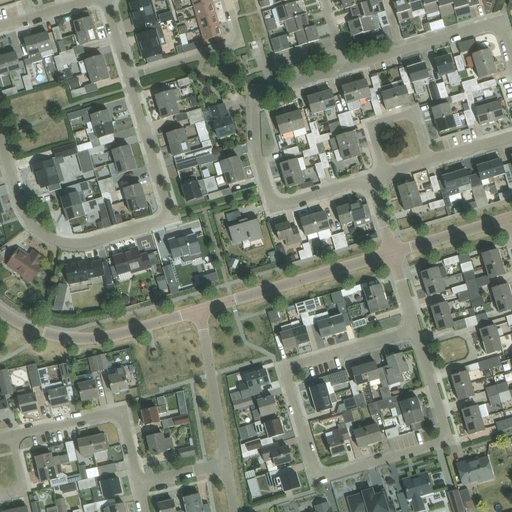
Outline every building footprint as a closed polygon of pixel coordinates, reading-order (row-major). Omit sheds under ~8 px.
[(133,20),(135,28),(157,21),(159,20),(158,17),(156,17),(150,0),(143,0),(130,4),(134,19),(133,20)] [(181,0),(173,0),(175,6),(176,10),(181,9),(180,5),(182,4),(181,0)] [(363,3),(362,0),(342,0),(345,9),(369,2),(369,1),(363,3)] [(415,24),(411,12),(407,0),(398,0),(399,2),(393,4),(399,22),(401,28),(415,24)] [(411,12),(424,9),(424,8),(421,0),(407,0),(411,12)] [(424,9),(426,14),(439,10),(440,10),(436,0),(421,0),(424,8),(424,9)] [(436,0),(440,10),(439,10),(441,16),(455,12),(451,0),(436,0)] [(456,18),(471,14),(469,8),(479,4),(477,0),(451,0),(455,12),(456,18)] [(212,1),(194,6),(197,18),(215,12),(212,1)] [(295,2),(276,8),(281,22),(305,14),(299,16),(295,2)] [(349,22),(373,15),(369,2),(345,9),(351,7),(354,20),(349,22)] [(372,30),(379,28),(377,24),(380,23),(382,28),(389,25),(385,11),(380,13),(377,14),(373,15),(349,22),(353,36),(372,31),(372,30)] [(159,20),(157,21),(158,26),(161,25),(165,23),(174,21),(172,12),(158,16),(158,17),(159,20)] [(187,28),(188,31),(189,33),(200,29),(201,29),(219,24),(215,12),(197,18),(199,26),(196,27),(196,25),(187,28)] [(281,22),(286,20),(290,34),(315,26),(314,26),(309,28),(305,14),(281,22)] [(74,23),(77,34),(94,29),(91,18),(74,23)] [(204,41),(222,36),(219,24),(201,29),(204,41)] [(296,32),(300,46),(319,40),(315,26),(290,34),(291,34),(296,32)] [(56,40),(62,38),(58,27),(52,29),(56,40)] [(94,29),(77,34),(80,46),(98,41),(94,29)] [(146,58),(148,64),(159,61),(157,55),(161,54),(155,31),(137,36),(144,59),(146,58)] [(402,33),(404,39),(410,37),(408,31),(402,33)] [(47,33),(36,36),(41,53),(42,58),(54,54),(47,33)] [(179,35),(183,47),(185,53),(201,48),(199,42),(188,45),(185,34),(179,35)] [(41,53),(36,36),(24,40),(29,56),(41,53)] [(279,37),(271,40),(275,53),(283,51),(279,37)] [(62,38),(56,40),(60,53),(62,60),(75,56),(73,49),(66,51),(62,38)] [(467,41),(457,44),(460,54),(470,51),(471,54),(477,52),(473,39),(467,41)] [(472,55),(475,66),(493,61),(489,50),(472,55)] [(3,56),(8,73),(21,70),(16,53),(3,56)] [(62,60),(60,53),(59,54),(59,55),(54,57),(58,71),(65,69),(62,60)] [(0,75),(8,73),(3,56),(0,57),(0,75)] [(77,62),(76,61),(75,56),(62,60),(65,69),(68,68),(67,65),(77,62)] [(102,56),(93,59),(79,63),(82,74),(89,72),(105,67),(102,56)] [(447,74),(448,79),(459,76),(457,71),(454,72),(449,56),(435,60),(440,76),(447,74)] [(458,72),(464,70),(460,56),(454,58),(458,72)] [(30,79),(36,78),(32,64),(30,58),(24,60),(28,75),(29,75),(30,79)] [(496,73),(493,61),(475,66),(479,79),(496,73)] [(421,80),(428,78),(424,63),(409,68),(417,96),(425,93),(421,80)] [(109,79),(105,67),(89,72),(92,84),(109,79)] [(409,82),(405,68),(399,70),(402,80),(403,84),(409,82)] [(378,74),(382,88),(388,87),(384,73),(378,74)] [(29,75),(28,75),(22,77),(26,91),(33,89),(30,79),(29,75)] [(377,76),(371,78),(375,92),(381,90),(377,76)] [(461,82),(463,89),(478,85),(476,78),(461,82)] [(359,100),(365,98),(366,101),(372,100),(366,80),(354,83),(359,100)] [(408,96),(405,86),(404,87),(403,84),(402,80),(398,81),(400,86),(393,88),(394,90),(393,90),(398,107),(410,103),(408,97),(409,97),(409,96),(408,96)] [(481,84),(483,90),(496,86),(495,80),(481,84)] [(443,82),(435,84),(439,99),(440,100),(447,98),(443,82)] [(4,98),(15,95),(11,83),(8,84),(9,89),(2,92),(4,98)] [(342,87),(349,111),(361,108),(359,100),(354,83),(342,87)] [(439,99),(435,84),(427,87),(432,101),(439,99)] [(472,93),(483,90),(481,84),(478,85),(463,89),(465,93),(467,99),(470,110),(473,121),(478,119),(480,126),(492,122),(487,105),(485,100),(474,103),(472,93)] [(71,92),(72,98),(73,98),(86,94),(84,88),(71,92)] [(155,96),(158,107),(176,102),(181,101),(178,89),(155,96)] [(331,90),(318,94),(323,111),(336,107),(331,90)] [(398,107),(393,90),(381,94),(386,111),(398,107)] [(464,93),(450,97),(452,103),(452,104),(467,99),(465,93),(464,93)] [(312,114),(323,111),(318,94),(307,97),(312,114)] [(370,118),(382,114),(377,100),(371,102),(375,113),(369,115),(370,118)] [(499,101),(487,105),(492,122),(504,119),(499,101)] [(179,114),(176,102),(158,107),(162,119),(179,114)] [(449,104),(431,109),(435,121),(452,116),(449,104)] [(224,105),(210,109),(213,122),(218,139),(235,134),(230,118),(228,118),(224,105)] [(187,113),(189,119),(203,115),(201,109),(187,113)] [(92,122),(94,127),(111,122),(108,110),(85,118),(87,124),(92,122)] [(464,112),(468,126),(474,124),(473,121),(470,110),(464,112)] [(83,117),(81,111),(67,115),(69,121),(83,117)] [(305,128),(300,111),(288,115),(293,132),(305,128)] [(349,112),(344,114),(348,128),(354,126),(349,112)] [(338,116),(340,121),(328,124),(331,133),(348,128),(344,114),(338,116)] [(191,125),(204,121),(203,115),(189,119),(191,125)] [(293,132),(288,115),(276,118),(281,135),(293,132)] [(452,116),(435,121),(439,133),(456,127),(452,116)] [(77,147),(79,153),(80,153),(88,150),(97,147),(95,140),(115,134),(111,122),(94,127),(87,129),(91,143),(77,147)] [(312,133),(314,138),(319,136),(315,122),(309,124),(312,133)] [(186,141),(183,129),(167,134),(170,146),(186,141)] [(353,132),(336,137),(340,150),(357,144),(353,132)] [(306,135),(310,149),(316,147),(314,138),(312,133),(306,135)] [(188,161),(197,159),(214,154),(210,141),(208,134),(199,137),(201,143),(204,142),(206,149),(198,151),(198,149),(190,152),(186,141),(170,146),(173,157),(186,154),(188,161)] [(314,138),(316,147),(319,154),(319,156),(325,154),(321,142),(330,140),(328,134),(319,136),(314,138)] [(41,188),(47,187),(49,192),(61,189),(59,183),(61,182),(59,175),(63,174),(60,164),(65,163),(63,158),(79,153),(77,147),(76,144),(74,144),(74,145),(54,151),(57,159),(34,166),(41,188)] [(340,150),(343,161),(361,156),(357,144),(340,150)] [(97,147),(88,150),(90,156),(103,152),(102,146),(97,147)] [(112,151),(115,163),(132,157),(129,146),(112,151)] [(298,146),(284,151),(286,157),(300,152),(298,146)] [(316,147),(310,149),(303,151),(305,158),(319,154),(316,147)] [(88,150),(80,153),(81,158),(90,156),(88,150)] [(214,154),(197,159),(199,165),(199,166),(221,159),(221,158),(219,152),(214,154)] [(329,168),(326,158),(325,154),(319,156),(321,163),(322,164),(323,169),(329,168)] [(136,169),(132,157),(115,163),(119,174),(136,169)] [(221,162),(224,172),(241,167),(238,157),(221,162)] [(176,165),(178,172),(199,165),(197,159),(188,161),(176,165)] [(500,159),(489,163),(493,178),(493,177),(505,174),(500,159)] [(280,164),(283,176),(300,171),(297,160),(280,164)] [(319,179),(320,179),(325,177),(323,169),(322,164),(321,163),(315,165),(319,179)] [(482,185),(477,186),(483,206),(488,205),(483,186),(495,182),(493,177),(493,178),(489,163),(477,166),(482,185)] [(245,180),(241,167),(224,172),(228,185),(245,180)] [(466,170),(454,173),(460,193),(464,192),(472,190),(477,208),(483,206),(477,186),(471,188),(470,185),(466,170)] [(304,183),(300,171),(283,176),(287,188),(304,183)] [(438,181),(446,208),(445,209),(448,217),(451,216),(449,207),(452,206),(449,197),(460,193),(454,173),(442,177),(443,180),(438,181)] [(430,178),(433,192),(440,190),(436,176),(430,178)] [(214,177),(203,180),(207,193),(218,190),(214,177)] [(112,178),(98,182),(99,184),(98,185),(99,188),(114,184),(112,178)] [(197,182),(182,186),(187,202),(202,197),(197,182)] [(415,182),(398,187),(401,200),(419,194),(415,182)] [(64,197),(61,198),(64,209),(81,204),(78,193),(82,191),(80,183),(62,189),(64,197)] [(101,194),(102,198),(104,203),(109,202),(112,201),(110,195),(108,193),(115,190),(114,184),(99,188),(101,195),(101,194)] [(123,189),(127,201),(144,196),(140,184),(123,189)] [(210,201),(232,194),(230,188),(208,195),(210,201)] [(405,211),(422,206),(419,194),(401,200),(405,211)] [(147,208),(144,196),(127,201),(130,213),(133,212),(134,218),(146,214),(144,209),(147,208)] [(81,204),(64,209),(67,221),(85,216),(84,215),(99,210),(98,205),(104,204),(104,203),(102,198),(81,204)] [(429,204),(431,210),(445,206),(443,200),(429,204)] [(112,201),(109,202),(104,203),(104,204),(108,217),(111,227),(122,223),(120,216),(118,214),(114,215),(111,205),(113,202),(112,201)] [(360,201),(348,205),(354,222),(365,219),(365,217),(371,216),(368,204),(362,206),(360,201)] [(108,217),(104,204),(98,205),(99,210),(100,211),(102,219),(108,217)] [(348,205),(336,208),(341,225),(354,222),(348,205)] [(242,221),(239,211),(226,215),(228,223),(234,243),(250,238),(251,242),(262,238),(256,217),(242,221)] [(313,215),(318,233),(330,230),(324,212),(313,215)] [(313,215),(301,219),(306,237),(318,233),(313,215)] [(285,239),(287,246),(301,242),(296,227),(290,229),(289,223),(275,227),(280,241),(285,239)] [(378,238),(376,231),(358,237),(360,243),(371,240),(378,238)] [(344,233),(338,235),(342,248),(348,247),(344,233)] [(177,238),(169,240),(174,259),(182,257),(184,263),(202,258),(200,253),(195,235),(178,240),(177,238)] [(342,248),(338,235),(332,236),(336,250),(342,248)] [(305,249),(304,249),(307,259),(313,257),(309,243),(303,245),(305,249)] [(119,277),(118,274),(131,271),(132,273),(151,267),(147,254),(140,256),(137,248),(129,250),(130,253),(113,257),(116,266),(110,267),(114,279),(119,277)] [(33,252),(30,257),(19,249),(14,256),(14,255),(12,257),(13,258),(8,266),(24,277),(22,279),(23,281),(27,284),(29,284),(42,266),(41,264),(44,260),(33,252)] [(304,249),(298,251),(301,261),(307,259),(304,249)] [(277,250),(268,253),(271,264),(281,261),(278,253),(277,250)] [(501,262),(498,250),(482,255),(485,267),(501,262)] [(473,270),(468,253),(458,256),(459,262),(463,273),(473,270)] [(452,265),(459,262),(458,256),(443,260),(445,266),(452,265)] [(102,261),(94,262),(97,277),(104,276),(105,276),(102,262),(102,261)] [(107,261),(102,262),(105,276),(104,276),(106,285),(104,286),(105,290),(106,289),(107,292),(106,293),(106,296),(117,294),(114,283),(107,261)] [(85,262),(65,266),(69,285),(88,281),(88,279),(90,279),(97,277),(94,262),(87,263),(85,264),(85,262)] [(489,279),(505,274),(501,262),(485,267),(489,279)] [(165,275),(165,276),(167,284),(168,283),(171,293),(178,290),(175,282),(176,282),(171,266),(163,268),(165,275)] [(442,280),(438,268),(421,273),(424,285),(442,280)] [(489,285),(486,276),(475,279),(473,270),(463,273),(466,284),(468,291),(479,288),(489,285)] [(216,273),(199,278),(201,285),(217,281),(219,280),(216,273)] [(445,291),(442,280),(424,285),(428,297),(445,291)] [(59,284),(53,309),(61,311),(67,285),(59,284)] [(468,291),(466,284),(452,288),(454,295),(457,294),(468,291)] [(508,284),(492,289),(496,301),(511,296),(508,284)] [(381,285),(364,290),(367,302),(385,297),(381,285)] [(355,287),(341,291),(343,297),(357,293),(355,287)] [(481,297),(479,288),(468,291),(470,300),(481,297)] [(334,305),(337,304),(340,316),(341,315),(348,313),(345,301),(343,302),(340,291),(331,294),(334,305)] [(460,303),(470,300),(468,291),(457,294),(460,303)] [(511,309),(511,298),(511,296),(496,301),(499,313),(511,309)] [(367,302),(371,314),(388,309),(385,297),(367,302)] [(313,299),(304,302),(307,312),(316,310),(313,299)] [(298,315),(307,312),(304,302),(295,305),(298,315)] [(431,307),(434,319),(450,315),(447,302),(431,307)] [(473,308),(478,325),(489,322),(486,313),(483,314),(481,305),(473,308)] [(465,319),(467,328),(478,325),(473,308),(468,309),(471,318),(465,319)] [(277,310),(267,313),(271,324),(280,321),(277,310)] [(329,319),(334,335),(346,331),(341,315),(340,316),(329,319)] [(454,327),(450,315),(434,319),(438,332),(454,327)] [(317,322),(319,329),(322,338),(334,335),(329,319),(317,322)] [(352,329),(367,325),(365,319),(351,323),(352,329)] [(299,321),(290,323),(291,324),(292,330),(297,346),(309,342),(305,327),(305,326),(304,327),(300,328),(299,321)] [(483,342),(499,337),(495,326),(479,330),(483,342)] [(282,333),(280,334),(285,349),(297,346),(292,330),(282,333)] [(499,337),(483,342),(486,355),(503,350),(499,337)] [(96,356),(99,371),(108,369),(104,354),(96,356)] [(389,366),(383,368),(389,385),(391,385),(396,383),(403,381),(400,373),(407,371),(405,363),(406,363),(405,360),(404,361),(402,354),(387,359),(389,366)] [(88,358),(90,368),(92,373),(99,371),(96,356),(88,358)] [(488,360),(491,369),(502,366),(499,357),(488,360)] [(491,369),(488,360),(478,363),(480,372),(491,369)] [(375,362),(363,365),(369,382),(380,379),(383,388),(380,388),(383,400),(388,399),(392,398),(388,386),(386,378),(383,368),(377,370),(375,362)] [(60,368),(61,375),(62,381),(70,379),(67,363),(59,365),(56,365),(57,369),(60,368)] [(32,388),(41,386),(37,369),(38,369),(36,364),(27,366),(32,388)] [(363,365),(352,368),(357,386),(369,382),(363,365)] [(69,404),(67,394),(64,382),(58,383),(59,389),(51,391),(46,367),(38,369),(37,369),(41,386),(42,386),(43,393),(49,392),(52,407),(69,404)] [(109,378),(113,394),(128,390),(123,367),(115,369),(116,376),(109,378)] [(12,393),(7,369),(0,370),(0,375),(4,395),(12,393)] [(248,383),(240,386),(243,398),(258,394),(256,388),(269,384),(265,370),(259,372),(259,371),(257,371),(257,372),(246,376),(248,383)] [(490,370),(483,372),(485,378),(492,376),(490,370)] [(346,371),(328,376),(331,386),(349,381),(346,371)] [(467,371),(451,376),(455,388),(471,384),(467,371)] [(77,378),(82,401),(98,397),(95,381),(87,383),(85,376),(77,378)] [(496,385),(499,394),(510,391),(507,382),(496,385)] [(325,384),(310,388),(313,401),(329,396),(325,384)] [(474,396),(471,384),(455,388),(458,401),(474,396)] [(496,385),(485,388),(488,397),(499,394),(496,385)] [(22,414),(38,411),(36,403),(37,403),(37,401),(36,401),(34,394),(26,396),(25,389),(17,391),(22,414)] [(499,394),(501,403),(511,399),(511,398),(510,391),(499,394)] [(335,394),(329,396),(313,401),(317,413),(320,412),(320,413),(322,412),(322,411),(332,408),(331,404),(337,402),(335,394)] [(354,398),(357,407),(357,408),(366,405),(363,394),(354,396),(354,398)] [(499,394),(488,397),(491,406),(501,403),(499,394)] [(254,419),(255,423),(260,421),(259,417),(277,412),(273,397),(257,401),(260,409),(252,412),(254,419)] [(250,398),(243,400),(233,403),(235,410),(252,405),(250,398)] [(345,400),(343,401),(344,404),(346,410),(357,407),(354,398),(353,398),(345,400)] [(388,399),(383,400),(376,402),(380,413),(382,420),(384,420),(381,410),(390,408),(390,409),(395,408),(398,416),(421,409),(417,398),(400,403),(400,401),(390,404),(388,399)] [(0,403),(0,419),(9,417),(6,402),(0,403)] [(371,416),(380,413),(376,402),(368,405),(371,416)] [(167,413),(166,405),(141,411),(145,426),(155,423),(160,422),(159,415),(167,413)] [(461,411),(465,423),(481,418),(489,416),(485,405),(478,407),(477,406),(461,411)] [(421,409),(398,416),(400,426),(406,424),(407,426),(411,425),(413,432),(424,429),(422,421),(424,421),(421,409)] [(354,421),(351,410),(342,413),(344,420),(345,423),(345,424),(354,421)] [(323,419),(320,420),(321,424),(324,423),(340,418),(343,417),(341,413),(323,419)] [(189,423),(187,415),(162,421),(164,429),(189,423)] [(481,418),(465,423),(469,435),(485,430),(481,418)] [(255,423),(257,434),(258,434),(267,431),(269,438),(272,438),(275,437),(276,438),(278,437),(277,436),(284,434),(280,420),(261,425),(260,421),(255,423)] [(507,420),(503,421),(496,423),(498,432),(509,429),(507,420)] [(335,439),(327,441),(332,456),(346,452),(343,442),(350,440),(345,424),(345,423),(341,424),(338,425),(339,430),(333,432),(335,439)] [(377,423),(365,427),(370,445),(382,441),(377,423)] [(359,449),(370,445),(365,427),(353,430),(359,449)] [(385,430),(388,439),(399,436),(397,427),(385,430)] [(94,454),(95,461),(108,458),(104,442),(106,442),(107,441),(106,436),(105,435),(103,436),(102,434),(90,437),(94,454)] [(162,434),(147,437),(151,454),(160,452),(160,451),(163,450),(164,452),(166,451),(166,450),(174,448),(171,438),(163,440),(162,434)] [(81,456),(94,454),(90,437),(78,440),(81,456)] [(189,438),(191,448),(178,450),(180,458),(195,455),(193,447),(194,447),(192,438),(189,438)] [(246,444),(241,446),(242,453),(256,449),(261,448),(274,444),(272,438),(269,438),(260,441),(260,440),(246,444)] [(65,443),(68,453),(70,462),(77,460),(73,442),(65,443)] [(266,461),(269,473),(278,470),(276,465),(292,461),(288,447),(279,449),(278,443),(274,444),(261,448),(265,462),(266,461)] [(35,458),(36,464),(38,470),(60,465),(59,457),(52,458),(51,454),(35,458)] [(487,458),(479,460),(478,458),(457,465),(463,484),(492,475),(490,468),(487,458)] [(115,464),(105,466),(97,468),(99,477),(117,472),(115,464)] [(56,474),(62,473),(60,465),(38,470),(41,483),(45,482),(45,483),(47,482),(47,481),(57,479),(56,474)] [(78,467),(80,474),(82,481),(88,479),(85,465),(78,467)] [(281,469),(278,470),(269,473),(267,473),(271,487),(282,484),(284,491),(300,487),(296,473),(283,477),(281,469)] [(80,474),(67,477),(68,484),(82,481),(80,474)] [(413,480),(412,478),(403,481),(409,501),(412,500),(416,511),(424,509),(421,498),(433,494),(427,476),(413,480)] [(80,490),(96,487),(94,478),(78,482),(80,490)] [(255,478),(247,481),(250,489),(257,486),(255,478)] [(118,479),(101,483),(101,486),(104,497),(122,493),(118,479)] [(363,494),(348,499),(351,508),(352,511),(359,511),(366,510),(366,511),(394,511),(395,511),(392,502),(388,503),(384,491),(373,494),(372,490),(371,489),(363,491),(363,492),(363,494)] [(459,492),(464,509),(467,508),(466,503),(472,501),(468,489),(459,492)] [(463,511),(458,490),(449,493),(454,511),(463,511)] [(199,495),(184,498),(187,510),(187,511),(210,511),(210,507),(203,508),(199,495)] [(57,501),(58,505),(59,511),(67,511),(64,499),(57,501)] [(41,511),(39,501),(32,502),(33,511),(41,511)] [(98,511),(96,511),(125,511),(124,504),(106,508),(105,501),(96,503),(98,511)] [(176,511),(175,511),(173,501),(158,504),(159,511),(181,511),(182,511),(176,511)] [(96,503),(83,506),(84,511),(96,511),(98,511),(96,503)] [(319,511),(331,511),(331,509),(330,509),(328,503),(321,505),(323,511),(319,511)]
